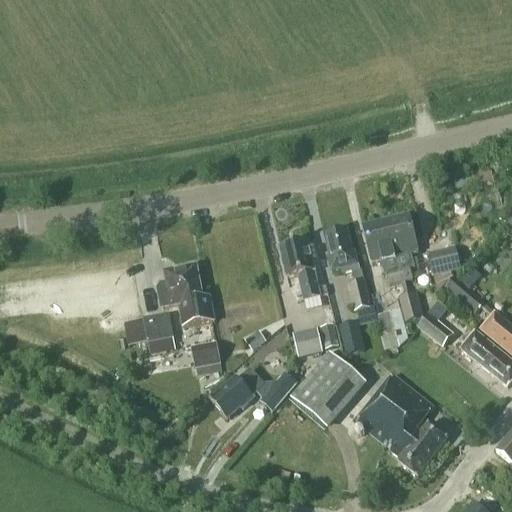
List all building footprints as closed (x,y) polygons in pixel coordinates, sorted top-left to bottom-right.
[(456,178),(459,191),(493,183),(490,170),(456,178)] [(408,217),(385,222),(401,284),(412,282),(409,272),(414,271),(410,256),(417,255),(408,217)] [(401,284),(385,222),(363,228),(372,266),(380,264),(383,277),(386,276),(389,287),(401,284)] [(354,314),(355,314),(370,310),(360,272),(358,272),(353,253),(351,253),(346,232),(323,238),(329,259),(326,259),(330,273),(341,270),(342,276),(351,274),(353,284),(346,286),(354,314)] [(303,302),(319,298),(313,273),(306,241),(278,248),(286,280),(297,277),(303,302)] [(462,271),(456,249),(428,256),(438,295),(452,278),(451,274),(462,271)] [(165,275),(167,286),(161,287),(156,293),(160,313),(178,310),(182,329),(213,323),(209,299),(200,301),(194,270),(165,275)] [(511,328),(503,321),(463,288),(453,280),(445,289),(475,314),(480,308),(491,318),(480,332),(511,358),(511,328)] [(399,300),(405,326),(423,322),(416,295),(399,300)] [(443,349),(453,336),(438,324),(447,312),(438,305),(418,330),(443,349)] [(408,341),(401,311),(390,314),(376,318),(385,353),(400,349),(408,341)] [(176,353),(175,348),(169,317),(144,321),(151,358),(176,353)] [(353,326),(341,329),(348,359),(364,355),(360,340),(356,341),(353,326)] [(320,330),(326,352),(339,348),(333,327),(320,330)] [(323,354),(317,330),(293,336),(299,360),(323,354)] [(245,343),(253,354),(267,344),(259,333),(245,343)] [(505,389),(511,380),(511,364),(474,333),(459,352),(505,389)] [(217,345),(191,350),(196,372),(221,367),(217,345)] [(339,430),(376,382),(334,350),(297,398),(339,430)] [(253,400),(251,398),(252,397),(251,397),(263,387),(249,371),(237,382),(234,379),(209,402),(226,421),(239,409),(241,411),(253,400)] [(273,416),(298,386),(285,375),(259,405),(273,416)] [(417,480),(446,442),(422,424),(433,410),(391,377),(355,425),(391,452),(390,453),(399,461),(397,464),(417,480)] [(511,431),(495,453),(511,466),(511,431)]
